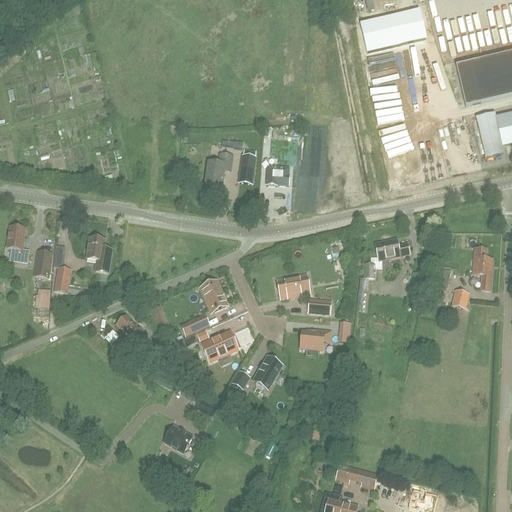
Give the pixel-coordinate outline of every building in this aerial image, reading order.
[(419,12),(359,26),(367,56),(426,42),(419,12)] [(501,48),(496,23),(488,25),(487,16),(481,17),(488,51),(501,48)] [(466,54),(479,50),(475,36),(462,39),(466,54)] [(511,55),(456,69),(466,110),(511,98),(511,55)] [(495,115),(476,120),(485,160),(504,155),(502,148),(495,119),(495,115)] [(511,115),(495,119),(502,148),(511,145),(511,115)] [(242,149),(243,144),(223,141),(223,147),(242,149)] [(206,187),(221,189),(224,171),(231,172),(232,158),(220,156),(218,166),(209,164),(206,187)] [(267,188),(278,189),(278,188),(290,189),(291,178),(290,178),(290,171),(269,169),(267,188)] [(239,185),(252,187),(253,175),(241,173),(239,185)] [(270,214),(287,214),(287,191),(270,191),(270,214)] [(14,255),(13,263),(27,265),(29,253),(22,252),(25,231),(10,229),(7,250),(11,251),(11,255),(14,255)] [(111,250),(103,249),(104,242),(90,240),(87,261),(97,262),(95,273),(108,275),(111,250)] [(383,244),(375,246),(378,262),(390,259),(390,260),(409,256),(407,246),(398,248),(397,243),(384,246),(383,244)] [(63,265),(65,248),(56,247),(54,264),(63,265)] [(475,250),(475,256),(473,276),(477,276),(477,277),(482,277),(481,292),(490,293),(492,261),(486,261),(487,251),(475,250)] [(53,255),(37,253),(33,279),(49,281),(53,255)] [(360,281),(358,294),(356,312),(362,313),(364,295),(364,293),(365,289),(367,289),(367,287),(368,281),(369,281),(375,281),(375,267),(364,267),(364,281),(360,281)] [(70,272),(58,270),(55,294),(67,296),(70,272)] [(445,303),(447,291),(451,273),(443,272),(441,278),(438,277),(435,289),(433,301),(445,303)] [(426,277),(414,274),(410,297),(421,300),(426,277)] [(310,296),(308,286),(307,278),(306,276),(304,277),(300,277),(277,281),(280,301),(310,296)] [(199,290),(205,302),(209,311),(209,312),(211,316),(215,314),(227,308),(221,295),(220,291),(221,290),(217,282),(199,290)] [(50,292),(38,291),(38,297),(36,297),(35,309),(49,310),(50,292)] [(465,311),(469,295),(455,292),(452,308),(465,311)] [(331,303),(321,303),(310,302),(309,302),(309,304),(308,313),(308,315),(309,315),(320,316),(330,317),(331,303)] [(161,334),(171,330),(161,306),(151,311),(161,334)] [(147,336),(140,329),(139,330),(127,317),(116,327),(129,340),(130,339),(137,346),(141,341),(142,342),(147,336)] [(190,324),(191,325),(181,329),(186,338),(199,332),(209,328),(205,317),(190,324)] [(197,334),(199,341),(209,339),(207,332),(197,334)] [(201,346),(209,365),(238,352),(230,333),(201,346)] [(320,333),(319,334),(308,333),(308,336),(302,335),(300,351),(307,351),(319,352),(322,353),(323,345),(330,346),(331,334),(320,333)] [(339,344),(348,344),(349,336),(340,335),(339,344)] [(190,342),(197,340),(196,336),(169,346),(172,353),(191,345),(190,342)] [(169,371),(166,367),(169,365),(165,357),(158,343),(147,348),(153,362),(155,361),(160,370),(161,369),(164,372),(165,373),(169,371)] [(253,383),(268,392),(282,368),(267,359),(253,383)] [(240,374),(233,385),(243,391),(249,380),(240,374)] [(217,410),(201,401),(196,410),(212,419),(217,410)] [(183,455),(192,439),(173,428),(164,444),(183,455)] [(272,440),(266,457),(274,460),(280,443),(272,440)] [(349,483),(361,486),(360,488),(373,492),(377,476),(339,466),(335,482),(349,485),(349,483)] [(390,499),(392,500),(393,500),(399,501),(399,502),(400,501),(401,496),(401,495),(403,490),(404,484),(394,481),(393,487),(391,493),(390,499)] [(335,486),(332,496),(340,498),(342,488),(335,486)] [(413,493),(409,510),(416,511),(417,511),(421,511),(432,511),(433,510),(436,499),(413,493)] [(356,511),(357,509),(338,504),(340,498),(332,496),(325,494),(320,511),(356,511)]
